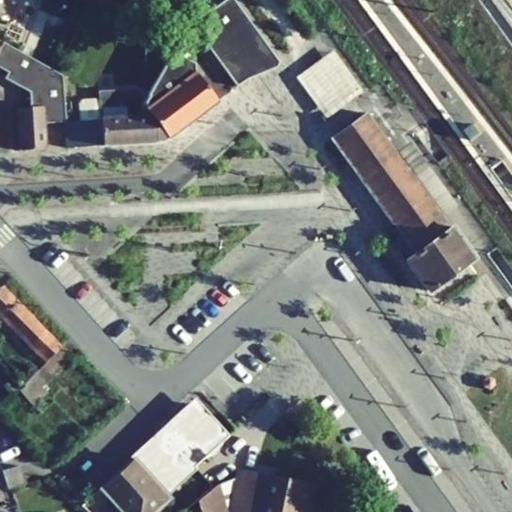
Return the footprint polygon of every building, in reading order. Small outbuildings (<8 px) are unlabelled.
[(153,78),(134,114),(153,142),(156,143),(161,140),(231,92),(216,70),(197,52),(225,2),(223,0),(195,0),(192,6),(162,62),(169,67),(173,61),(185,67),(190,74),(181,80),(164,91),(153,78)] [(234,55),(238,65),(268,53),(250,27),(236,36),(245,49),(234,55)] [(0,43),(0,68),(8,73),(5,79),(26,90),(39,64),(0,43)] [(362,94),(333,52),(294,79),(324,122),(362,94)] [(153,78),(164,91),(181,80),(169,67),(162,62),(153,78)] [(69,122),(69,120),(67,79),(47,68),(39,64),(26,90),(31,92),(32,107),(18,107),(20,151),(50,149),(49,123),(69,122)] [(97,95),(97,118),(98,146),(148,143),(153,142),(134,114),(97,95)] [(359,103),(327,126),(378,198),(375,199),(386,215),(400,235),(404,233),(430,272),(464,248),(440,214),(422,189),(395,152),(393,149),(359,103)] [(69,122),(70,148),(98,146),(97,118),(69,120),(69,122)] [(327,126),(325,127),(375,199),(378,198),(327,126)] [(454,204),(407,142),(395,152),(440,214),(454,204)] [(405,242),(394,249),(416,281),(430,272),(404,233),(400,235),(405,242)] [(0,314),(4,318),(45,362),(60,348),(1,287),(0,288),(0,314)] [(18,389),(32,406),(46,393),(41,388),(72,357),(62,346),(60,348),(45,362),(20,388),(18,389)] [(54,398),(80,425),(108,398),(81,371),(54,398)] [(189,404),(81,506),(87,511),(152,511),(149,508),(166,493),(223,441),(189,404)] [(1,472),(7,489),(24,484),(19,466),(1,472)] [(232,511),(306,511),(312,486),(238,471),(229,511),(232,511)] [(197,501),(200,511),(224,511),(217,484),(197,501)] [(152,511),(169,497),(166,493),(149,508),(152,511)]
